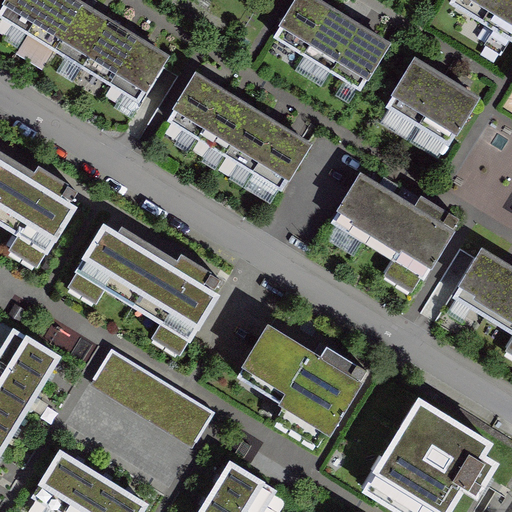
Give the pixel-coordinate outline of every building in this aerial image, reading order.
[(10,0),(0,17),(0,18),(138,102),(166,56),(146,44),(123,30),(97,15),(73,0),(10,0)] [(385,42),(370,32),(342,16),(320,3),(315,0),(295,0),(278,30),(362,80),(385,42)] [(511,0),(461,0),(511,29),(511,0)] [(419,61),(395,101),(455,136),(479,97),(458,84),(435,70),(419,61)] [(216,86),(194,72),(166,118),(284,190),(312,145),(289,131),(271,120),(237,99),(216,86)] [(88,197),(0,144),(0,220),(55,253),(88,197)] [(361,178),(332,227),(423,282),(458,224),(420,201),(415,211),(361,178)] [(224,280),(114,214),(81,268),(191,335),(224,280)] [(511,269),(481,252),(453,301),(511,335),(511,269)] [(53,379),(71,351),(21,319),(3,348),(53,379)] [(279,321),(246,378),(336,431),(369,374),(279,321)] [(0,386),(35,408),(53,379),(3,348),(0,352),(0,386)] [(0,426),(17,437),(35,408),(0,386),(0,426)] [(429,391),(373,485),(419,511),(456,511),(502,435),(429,391)] [(0,463),(17,437),(0,426),(0,463)] [(67,443),(38,490),(66,508),(95,461),(67,443)] [(95,461),(66,508),(72,511),(102,511),(123,478),(95,461)] [(268,511),(280,495),(230,464),(212,493),(243,511),(268,511)] [(123,478),(102,511),(141,511),(151,496),(123,478)] [(243,511),(212,493),(199,511),(243,511)]
